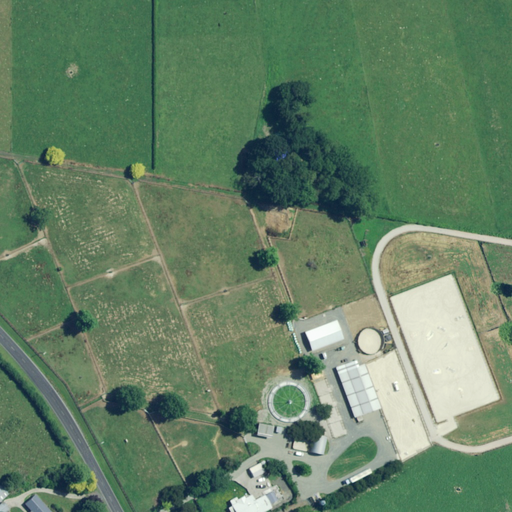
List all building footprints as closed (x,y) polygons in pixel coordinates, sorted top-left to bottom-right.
[(335,320),(304,332),(311,351),(342,339),(335,320)] [(355,360),(334,368),(353,418),(380,408),(364,364),(357,366),(355,360)] [(272,426),(258,423),(256,434),(269,437),(272,426)] [(326,437),(313,435),(310,453),(323,456),(326,437)] [(260,463),(249,469),(253,478),(265,472),(260,463)] [(0,484),(0,511),(6,511),(12,507),(4,498),(9,494),(0,484)] [(272,491),(265,495),(270,504),(277,500),(272,491)] [(50,511),(34,494),(23,504),(29,511),(28,511),(50,511)] [(227,508),(228,511),(265,511),(271,509),(264,495),(254,501),(250,495),(244,498),(243,497),(237,500),(235,497),(228,501),(231,506),(227,508)]
